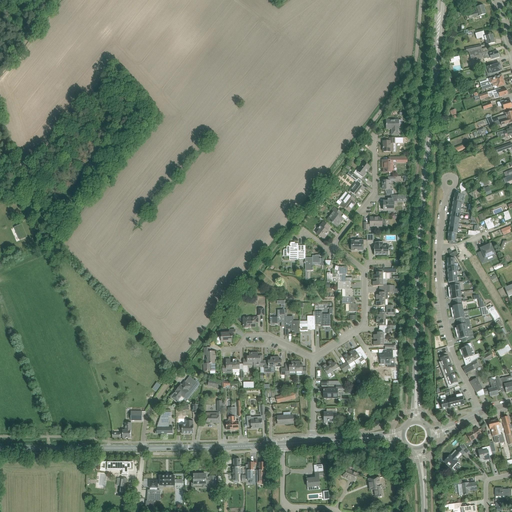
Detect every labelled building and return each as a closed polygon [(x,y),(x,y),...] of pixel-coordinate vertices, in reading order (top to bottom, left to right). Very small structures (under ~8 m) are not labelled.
[(468,14),(468,15),(466,15),(467,19),(469,19),(486,14),(483,5),(476,8),(477,11),(468,14)] [(495,43),(492,34),(485,36),(484,31),(475,33),(477,39),(482,38),(483,40),(485,39),(487,45),(495,43)] [(461,51),(450,53),(451,55),(467,52),(469,52),(481,49),(480,45),(468,48),(466,48),(466,50),(464,51),(463,51),(461,52),(461,51)] [(481,49),(469,52),(471,59),(476,57),(477,61),(487,58),(487,59),(491,58),(491,60),(495,59),(499,57),(497,51),(489,54),(488,48),(481,49)] [(500,64),(488,67),(485,68),(488,77),(490,76),(499,74),(498,72),(502,71),(501,67),(502,67),(501,65),(500,64)] [(489,79),(479,82),(481,87),(482,87),(486,86),(494,83),(503,81),(503,80),(502,75),(497,77),(494,78),(489,79)] [(494,83),(486,86),(486,89),(490,87),(490,88),(493,87),(494,89),(498,88),(497,88),(505,85),(503,81),(494,83)] [(499,97),(503,96),(508,95),(506,89),(501,90),(500,89),(492,91),(487,92),(479,95),(480,100),(485,99),(485,98),(489,97),(493,96),(494,98),(495,98),(496,98),(499,97)] [(510,100),(505,102),(505,101),(497,103),(498,107),(503,106),(504,110),(511,107),(510,100)] [(499,117),(492,120),(494,123),(497,122),(500,121),(511,117),(511,111),(508,113),(505,113),(506,116),(499,117)] [(511,117),(500,121),(497,122),(498,125),(501,124),(502,126),(506,124),(511,123),(511,122),(511,117)] [(399,120),(391,120),(386,120),(386,129),(391,129),(391,135),(398,135),(398,129),(399,129),(399,125),(402,125),(402,120),(399,120)] [(497,133),(498,138),(501,136),(501,135),(511,132),(511,126),(510,127),(510,128),(506,129),(507,130),(497,133)] [(501,136),(498,138),(488,142),(489,144),(493,142),(495,145),(496,144),(496,145),(502,143),(500,139),(505,137),(511,135),(511,132),(501,135),(501,136)] [(394,152),(393,143),(395,143),(395,138),(389,138),(389,141),(383,141),(383,152),(388,152),(394,152)] [(511,144),(511,143),(504,145),(495,149),(497,153),(511,147),(511,144)] [(464,148),(463,145),(453,149),(455,153),(463,150),(462,149),(464,148)] [(396,160),(396,162),(400,162),(400,157),(388,157),(389,160),(383,160),(383,172),(393,172),(393,160),(396,160)] [(354,173),(357,176),(361,179),(368,170),(367,169),(369,167),(363,162),(357,170),(356,170),(354,173)] [(356,182),(357,182),(359,184),(362,181),(353,175),(351,178),(356,182)] [(381,188),(382,188),(382,190),(385,190),(385,191),(386,192),(386,193),(386,194),(391,194),(392,194),(392,189),(390,189),(390,181),(395,181),(395,177),(393,177),(388,177),(388,181),(382,181),(382,185),(381,185),(381,188)] [(491,180),(490,177),(482,181),(485,187),(492,184),(492,183),(495,182),(494,179),(491,180)] [(357,182),(350,191),(358,197),(365,188),(361,185),(359,184),(357,182)] [(492,193),(489,186),(483,189),(486,196),(492,193)] [(453,201),(453,202),(459,203),(460,202),(461,200),(461,198),(461,197),(462,195),(455,193),(455,195),(456,196),(455,197),(454,197),(453,201)] [(341,206),(345,209),(349,212),(355,204),(353,202),(355,199),(354,198),(351,196),(350,195),(349,195),(341,206)] [(388,202),(384,202),(384,211),(388,211),(388,213),(394,213),(394,211),(394,208),(394,206),(397,206),(397,199),(397,198),(388,198),(388,202)] [(328,220),(333,224),(337,227),(343,219),(340,216),(342,213),(334,207),(332,211),(334,212),(328,220)] [(364,230),(368,230),(367,226),(370,226),(370,227),(382,227),(382,225),(385,225),(385,219),(382,219),(382,217),(370,217),(370,223),(367,223),(364,223),(364,230)] [(484,221),(488,230),(494,227),(491,218),(484,221)] [(28,223),(33,234),(41,231),(36,219),(29,222),(30,223),(28,223)] [(318,228),(320,230),(317,234),(324,239),(329,232),(327,231),(330,227),(324,222),(321,226),(320,225),(318,228)] [(21,224),(14,227),(20,240),(27,237),(21,224)] [(503,235),(510,232),(511,233),(511,232),(511,231),(511,229),(510,226),(501,230),(503,235)] [(511,236),(503,241),(499,250),(502,251),(505,243),(511,239),(511,236)] [(351,240),(351,241),(351,251),(363,251),(363,247),(367,247),(367,241),(367,240),(351,240)] [(374,246),(374,250),(374,255),(389,255),(389,246),(383,246),(383,242),(375,242),(375,246),(374,246)] [(284,249),(283,251),(283,252),(287,252),(287,255),(289,255),(289,257),(298,256),(298,259),(305,259),(305,258),(305,246),(298,246),(298,244),(295,244),(295,243),(291,243),(291,244),(290,244),(290,246),(287,246),(287,249),(284,249)] [(478,253),(482,263),(495,258),(493,254),(494,254),(490,245),(481,249),(482,251),(478,253)] [(447,266),(447,267),(454,267),(454,266),(454,264),(454,262),(454,261),(454,259),(456,259),(454,257),(458,254),(457,251),(456,251),(450,254),(450,258),(447,258),(447,261),(448,261),(448,262),(447,262),(447,264),(446,264),(446,266),(447,266)] [(305,258),(305,259),(305,267),(305,271),(305,278),(305,279),(308,279),(308,273),(307,273),(307,271),(313,270),(313,263),(315,263),(316,263),(320,263),(320,265),(324,265),(324,258),(320,258),(320,256),(312,256),(312,258),(305,258)] [(337,274),(332,274),(331,274),(331,273),(327,273),(327,274),(326,274),(327,282),(338,282),(350,282),(346,282),(346,275),(347,275),(347,267),(339,267),(335,266),(334,270),(337,271),(337,272),(337,274)] [(373,275),(373,279),(383,279),(387,279),(386,273),(392,273),(396,273),(396,269),(392,269),(381,269),(381,272),(375,272),(375,275),(373,275)] [(350,282),(338,282),(338,290),(342,290),(342,297),(354,297),(352,297),(352,289),(350,289),(350,282)] [(455,282),(451,282),(451,283),(452,287),(448,288),(448,293),(460,291),(461,291),(460,288),(460,286),(460,285),(459,282),(457,282),(455,282)] [(376,299),(378,299),(385,299),(388,299),(388,295),(388,293),(393,293),(393,291),(395,291),(395,293),(398,293),(398,289),(395,289),(386,289),(386,293),(385,293),(385,292),(378,293),(378,295),(376,295),(376,299)] [(453,299),(453,302),(462,301),(461,298),(461,297),(461,295),(461,292),(460,291),(448,293),(449,298),(452,298),(452,299),(453,299)] [(354,297),(342,297),(342,304),(349,304),(349,312),(356,312),(356,304),(354,304),(354,297)] [(451,308),(451,313),(463,311),(463,310),(463,308),(463,307),(463,306),(462,306),(462,304),(462,301),(453,302),(454,306),(453,306),(453,308),(451,308)] [(488,309),(494,319),(498,316),(492,306),(488,309)] [(322,312),(315,312),(315,330),(315,325),(322,325),(322,326),(330,326),(330,319),(330,314),(333,314),(333,307),(329,308),(329,314),(322,314),(322,312)] [(277,317),(275,317),(270,317),(270,324),(278,324),(278,322),(285,322),(285,316),(285,313),(285,310),(277,310),(277,317)] [(456,319),(457,322),(465,321),(464,318),(464,316),(464,315),(464,314),(464,312),(463,312),(463,311),(451,313),(452,318),(455,318),(455,319),(455,320),(456,319)] [(307,321),(300,321),(300,331),(308,331),(308,330),(315,330),(315,312),(313,312),(313,316),(307,316),(307,321)] [(292,316),(285,316),(285,322),(285,329),(292,329),(292,331),(300,331),(300,321),(292,321),(292,316)] [(243,317),(244,322),(244,327),(249,327),(256,326),(256,322),(258,322),(258,317),(243,317)] [(385,319),(376,319),(376,324),(378,324),(378,326),(379,326),(379,329),(385,329),(386,329),(391,329),(393,329),(396,329),(396,326),(385,326),(385,319)] [(455,328),(456,333),(468,330),(467,329),(468,329),(467,327),(467,326),(466,325),(466,324),(465,321),(457,322),(458,326),(457,326),(457,328),(455,328)] [(379,332),(376,333),(376,335),(374,335),(374,339),(376,339),(384,339),(383,333),(391,333),(391,329),(386,329),(385,329),(379,329),(379,332)] [(221,333),(221,336),(219,336),(216,340),(218,342),(222,342),(229,342),(229,341),(233,341),(232,335),(235,335),(235,330),(230,330),(230,332),(221,333)] [(468,330),(456,333),(457,338),(458,338),(459,339),(461,339),(462,342),(470,340),(469,337),(469,335),(469,334),(468,334),(468,333),(469,333),(468,331),(468,330)] [(469,357),(471,363),(480,358),(478,354),(473,356),(470,348),(472,347),(471,343),(464,345),(464,347),(461,349),(459,350),(461,356),(463,355),(465,359),(469,357)] [(210,348),(204,348),(204,355),(207,355),(207,364),(203,364),(203,371),(211,371),(211,364),(216,364),(216,352),(211,352),(210,348)] [(367,358),(363,351),(358,354),(356,351),(354,352),(353,350),(349,353),(350,355),(354,361),(358,359),(360,362),(364,360),(367,358)] [(381,365),(386,365),(395,364),(395,360),(393,360),(392,352),(386,352),(386,356),(381,356),(381,365)] [(438,362),(440,367),(451,363),(447,352),(439,356),(441,361),(438,362)] [(486,361),(493,357),(490,352),(483,356),(486,361)] [(243,370),(243,372),(248,372),(247,366),(253,366),(253,368),(254,368),(253,353),(249,353),(249,355),(247,355),(247,359),(243,359),(243,370)] [(258,353),(253,353),(254,368),(260,367),(260,379),(262,379),(262,381),(264,381),(264,374),(264,371),(264,370),(264,367),(264,363),(264,360),(263,360),(263,358),(261,358),(261,355),(258,355),(258,353)] [(354,361),(350,355),(348,356),(347,354),(343,356),(347,362),(343,365),(347,370),(351,368),(349,365),(354,361)] [(275,367),(275,357),(270,357),(270,359),(268,359),(268,363),(264,363),(264,367),(264,370),(268,370),(268,367),(275,367)] [(226,359),(226,364),(226,365),(222,365),(222,372),(226,372),(226,369),(233,369),(233,362),(231,362),(231,359),(226,359)] [(331,360),(328,363),(333,371),(339,368),(335,361),(333,362),(331,360)] [(286,368),(285,368),(285,375),(296,375),(296,362),(291,362),(291,364),(289,364),(289,365),(285,365),(286,368)] [(300,362),(296,362),(296,375),(296,372),(302,372),(302,375),(306,375),(306,368),(303,368),(303,364),(300,364),(300,362)] [(322,367),(327,375),(330,373),(332,376),(335,374),(333,371),(328,363),(327,363),(329,365),(327,366),(326,364),(322,367)] [(440,367),(444,378),(455,374),(451,363),(440,367)] [(475,369),(471,363),(462,368),(466,374),(475,369)] [(448,389),(459,385),(455,374),(444,378),(448,389)] [(182,396),(184,398),(189,391),(191,393),(199,384),(189,377),(186,382),(185,382),(182,386),(181,385),(178,389),(177,389),(178,389),(177,391),(176,390),(176,391),(176,392),(175,393),(171,396),(170,397),(177,402),(182,396)] [(492,388),(483,390),(484,395),(490,393),(490,396),(498,395),(497,392),(501,390),(499,387),(496,379),(495,379),(495,377),(491,378),(491,380),(490,381),(492,388)] [(511,379),(506,381),(506,377),(504,378),(503,377),(500,379),(499,377),(495,379),(496,379),(499,387),(503,385),(504,385),(506,393),(511,391),(511,379)] [(476,393),(483,389),(476,378),(470,382),(476,393)] [(329,389),(324,389),(324,398),(338,398),(338,389),(345,389),(344,385),(336,385),(336,389),(334,389),(329,389)] [(294,393),(289,394),(276,397),(277,403),(295,398),(294,393)] [(336,413),(336,409),(326,409),(327,412),(324,412),(324,422),(333,422),(333,413),(336,413)] [(278,420),(277,420),(277,421),(278,421),(278,424),(285,423),(285,424),(294,424),(293,415),(291,415),(290,412),(283,413),(284,416),(277,416),(278,420)] [(206,413),(206,417),(206,422),(210,422),(210,423),(219,423),(219,413),(206,413)] [(158,423),(158,434),(162,434),(166,434),(173,434),(173,427),(167,427),(167,416),(161,416),(161,420),(159,420),(158,423)] [(261,417),(251,417),(251,416),(247,416),(247,426),(251,425),(251,429),(256,428),(262,427),(261,417)] [(502,418),(503,423),(509,445),(511,444),(511,439),(508,425),(510,424),(508,416),(502,418)] [(488,421),(489,426),(490,429),(491,429),(493,436),(495,443),(499,442),(498,435),(497,435),(493,420),(488,421)] [(182,425),(179,425),(179,431),(182,431),(182,434),(193,434),(193,425),(193,421),(186,421),(186,425),(182,425)] [(112,433),(112,435),(112,438),(120,438),(120,435),(122,435),(122,438),(131,438),(131,430),(131,423),(125,423),(125,430),(123,430),(123,433),(112,433)] [(466,434),(469,438),(471,442),(482,435),(477,427),(466,434)] [(450,455),(444,461),(448,465),(452,468),(458,462),(457,461),(465,453),(464,452),(467,449),(463,443),(460,446),(460,447),(459,448),(456,451),(457,452),(453,457),(450,455)] [(478,450),(479,455),(480,459),(481,459),(480,457),(484,456),(485,460),(490,459),(489,454),(492,454),(492,455),(491,452),(490,446),(482,448),(482,449),(478,450)] [(511,461),(507,463),(504,449),(501,449),(505,467),(511,465),(511,461)] [(125,462),(109,462),(109,468),(115,468),(115,466),(121,466),(122,466),(122,467),(123,467),(123,468),(124,469),(124,475),(128,475),(128,468),(133,468),(133,462),(125,462)] [(259,470),(257,470),(257,484),(263,484),(263,470),(265,470),(265,462),(259,463),(259,470)] [(246,477),(246,479),(247,479),(248,481),(252,481),(252,478),(254,478),(254,474),(253,474),(253,471),(254,471),(254,463),(248,463),(248,465),(246,465),(246,475),(246,477)] [(343,476),(348,478),(355,482),(358,474),(346,469),(343,476)] [(320,486),(319,481),(319,475),(323,475),(323,471),(315,472),(315,478),(307,479),(308,487),(320,486)] [(194,475),(194,480),(194,483),(191,483),(191,487),(203,487),(203,484),(206,484),(206,483),(210,483),(210,488),(216,488),(215,481),(215,476),(210,477),(210,478),(208,478),(208,477),(207,477),(207,476),(207,475),(206,475),(206,474),(194,475)] [(143,505),(143,510),(153,510),(154,499),(159,499),(159,490),(157,490),(157,488),(158,488),(158,483),(160,483),(160,486),(175,486),(175,483),(183,483),(183,480),(175,480),(175,476),(169,476),(166,476),(160,476),(160,481),(158,482),(158,481),(149,481),(149,488),(150,488),(150,490),(148,490),(147,501),(146,501),(146,505),(143,505)] [(371,490),(373,490),(375,498),(378,498),(378,497),(380,497),(382,497),(383,496),(382,485),(380,486),(379,477),(368,479),(369,484),(370,484),(371,490)] [(119,494),(126,494),(127,478),(120,478),(117,478),(116,485),(119,486),(119,494)] [(453,481),(452,481),(452,484),(453,484),(453,485),(457,485),(459,496),(463,495),(465,495),(466,495),(467,494),(467,491),(477,490),(476,482),(462,485),(461,480),(453,481)] [(495,496),(500,496),(503,496),(511,496),(511,494),(511,489),(508,489),(502,489),(502,488),(495,488),(495,496)] [(461,507),(460,503),(448,505),(444,505),(445,508),(448,507),(449,510),(453,510),(453,511),(455,511),(457,511),(476,511),(475,505),(469,506),(467,506),(461,507)]
